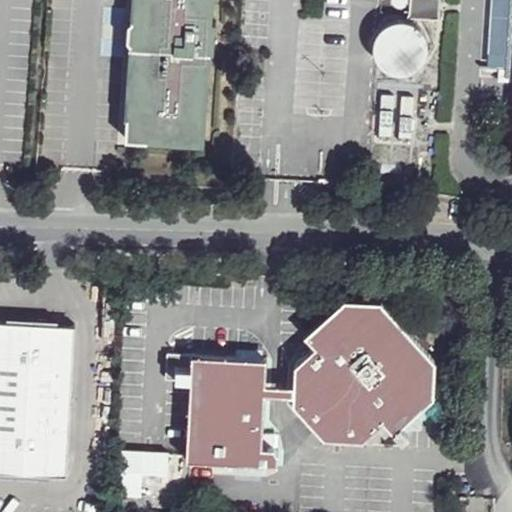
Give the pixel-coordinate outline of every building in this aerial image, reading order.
[(132,0),(123,138),(203,143),(209,51),(212,51),(215,21),(211,21),(212,0),(132,0)] [(397,76),(407,74),(414,69),(420,62),(424,53),(424,44),(421,35),(416,27),(408,22),(399,20),(390,20),(381,23),(374,29),(369,37),(367,47),(369,56),(373,64),(380,71),(388,75),(397,76)] [(380,141),(399,142),(400,93),(381,92),(380,141)] [(400,93),(399,142),(421,145),(421,97),(400,93)] [(372,183),(354,182),(354,195),(372,196),(372,183)] [(390,422),(393,425),(402,416),(411,426),(423,426),(425,406),(421,401),(427,394),(429,393),(428,360),(375,301),(345,300),(306,337),(315,345),(295,365),(294,406),(325,443),(367,445),(390,422)] [(72,323),(0,320),(0,468),(63,473),(72,323)] [(195,462),(281,464),(282,450),(277,446),(266,445),(269,358),(198,356),(195,462)] [(402,416),(393,425),(402,435),(411,426),(402,416)] [(123,493),(140,493),(140,471),(168,472),(168,449),(123,448),(123,493)]
